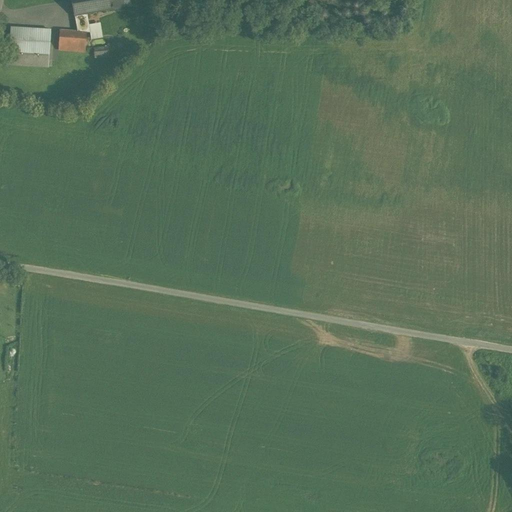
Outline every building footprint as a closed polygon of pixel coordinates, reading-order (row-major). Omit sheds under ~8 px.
[(105,9),(103,0),(71,0),(74,15),(105,9)] [(131,5),(129,0),(103,0),(105,9),(131,5)] [(50,29),(10,27),(8,65),(48,67),(48,60),(50,29)] [(86,31),(59,29),(58,49),(85,51),(86,31)] [(107,47),(93,48),(93,52),(94,57),(108,56),(107,47)]
